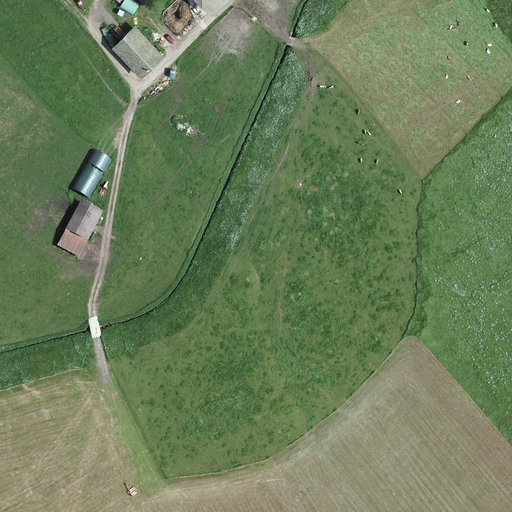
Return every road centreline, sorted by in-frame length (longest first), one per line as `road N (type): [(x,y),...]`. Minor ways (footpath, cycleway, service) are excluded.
road 1 (track): [(139,83),(94,291),(96,337)]
road 2 (track): [(139,83),(233,0)]
